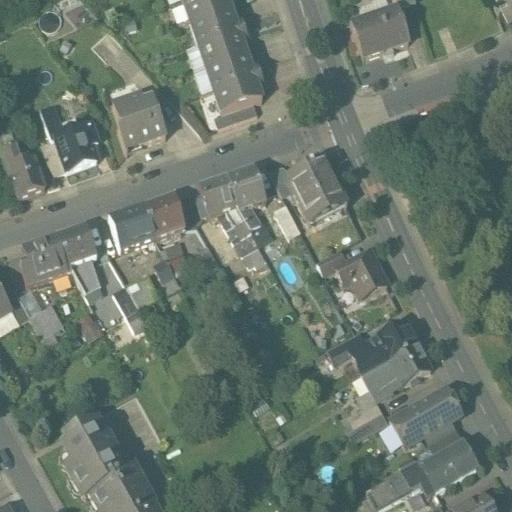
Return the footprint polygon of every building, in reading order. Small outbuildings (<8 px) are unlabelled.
[(231,0),(199,0),(182,6),(189,29),(230,15),(226,2),(232,0),(231,0)] [(409,0),(393,0),(401,13),(414,8),(409,0)] [(511,0),(500,0),(507,16),(511,13),(511,0)] [(397,14),(351,30),(363,67),(384,59),(383,57),(409,49),(397,14)] [(230,15),(189,29),(197,52),(244,36),(241,26),(234,28),(230,15)] [(244,36),(197,52),(205,74),(246,61),(241,48),(247,46),(244,36)] [(246,61),(205,74),(212,97),(259,81),(256,71),(250,73),(246,61)] [(259,81),(212,97),(220,120),(253,110),(261,107),(257,93),(263,91),(259,81)] [(152,105),(143,108),(141,102),(112,111),(120,135),(117,136),(124,155),(140,150),(140,152),(165,143),(152,105)] [(220,120),(213,123),(217,134),(257,121),(253,110),(220,120)] [(90,132),(54,145),(65,177),(96,167),(90,151),(96,149),(90,132)] [(18,164),(9,140),(0,142),(0,153),(6,173),(18,169),(18,164)] [(18,169),(6,173),(17,204),(44,195),(33,164),(18,169)] [(321,164),(285,184),(293,200),(308,229),(344,209),(321,164)] [(253,176),(225,185),(236,215),(237,219),(265,210),(253,176)] [(281,177),(270,183),(282,206),(293,200),(285,184),(281,177)] [(225,185),(197,194),(208,225),(236,215),(225,185)] [(173,203),(142,213),(154,248),(184,237),(173,203)] [(295,230),(285,212),(273,218),(283,237),(295,230)] [(142,213),(108,225),(120,259),(154,248),(142,213)] [(85,232),(55,243),(65,274),(68,273),(83,301),(97,294),(90,282),(86,284),(78,270),(96,264),(85,232)] [(55,243),(21,254),(26,270),(19,272),(27,294),(55,285),(53,279),(66,275),(65,274),(55,243)] [(339,256),(316,270),(322,282),(335,275),(335,274),(345,268),(339,256)] [(181,260),(164,265),(170,276),(185,271),(181,260)] [(345,268),(335,274),(335,275),(344,291),(351,288),(360,305),(386,291),(370,260),(358,266),(356,263),(345,268)] [(125,320),(161,307),(153,282),(117,295),(125,320)] [(97,294),(83,301),(91,316),(106,308),(97,294)] [(29,325),(13,296),(2,302),(11,318),(10,319),(17,332),(29,325)] [(0,298),(0,324),(10,319),(11,318),(2,302),(0,298)] [(96,317),(82,323),(91,346),(105,340),(96,317)] [(363,351),(348,359),(351,364),(361,382),(387,368),(418,353),(418,352),(405,329),(363,351)] [(357,339),(325,357),(334,373),(351,364),(348,359),(363,351),(357,339)] [(361,382),(360,383),(368,397),(372,395),(378,406),(391,399),(390,397),(430,376),(418,353),(387,368),(361,382)] [(444,395),(389,426),(403,452),(459,420),(444,395)] [(373,407),(347,422),(353,434),(380,419),(373,407)] [(133,472),(127,475),(109,442),(107,443),(97,426),(79,436),(83,442),(64,452),(73,468),(66,472),(82,501),(89,498),(96,511),(151,511),(149,508),(152,506),(133,472)] [(458,443),(414,468),(432,500),(476,475),(458,443)] [(391,471),(373,480),(377,486),(394,477),(391,471)] [(393,487),(373,497),(381,511),(387,511),(403,504),(393,487)] [(488,511),(481,500),(459,511),(488,511)]
